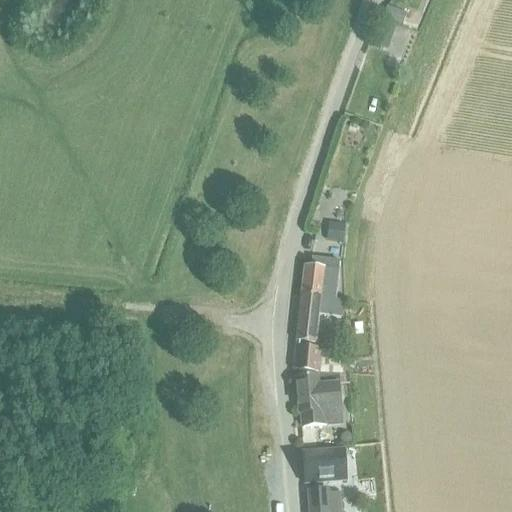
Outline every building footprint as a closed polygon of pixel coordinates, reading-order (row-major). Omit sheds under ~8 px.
[(384,18),(404,26),(408,16),(388,8),(384,18)] [(331,243),(343,244),(344,227),(332,226),(331,243)] [(306,267),(302,298),(335,302),(340,264),(312,260),(311,268),(306,267)] [(335,302),(302,298),(297,343),(316,345),(319,317),(342,320),(344,303),(335,302)] [(294,372),(343,375),(344,362),(322,360),(323,351),(296,349),(294,372)] [(299,380),(302,415),(305,441),(303,441),(304,449),(312,448),(311,441),(317,440),(316,427),(342,425),(338,387),(319,388),(318,378),(299,380)] [(302,455),(305,486),(346,483),(344,452),(302,455)] [(308,511),(342,511),(341,494),(329,495),(329,491),(307,492),(308,511)]
